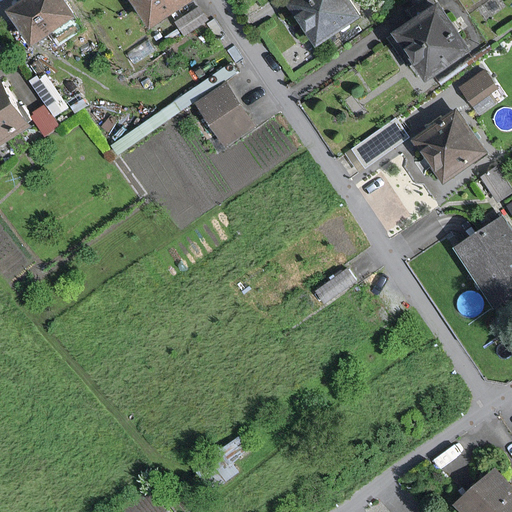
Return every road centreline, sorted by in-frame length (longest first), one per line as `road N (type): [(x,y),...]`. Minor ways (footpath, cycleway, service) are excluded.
road 1 (residential): [(217,0),(491,402)]
road 2 (residential): [(491,402),(335,511)]
